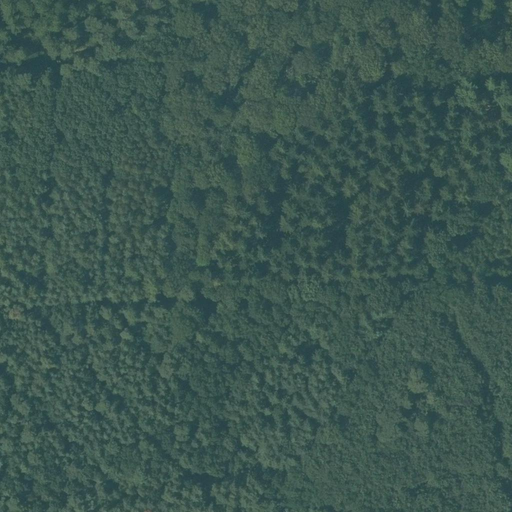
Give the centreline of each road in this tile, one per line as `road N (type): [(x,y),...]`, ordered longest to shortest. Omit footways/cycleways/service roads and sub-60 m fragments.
road 1 (track): [(420,284),(0,307)]
road 2 (track): [(373,0),(511,60)]
